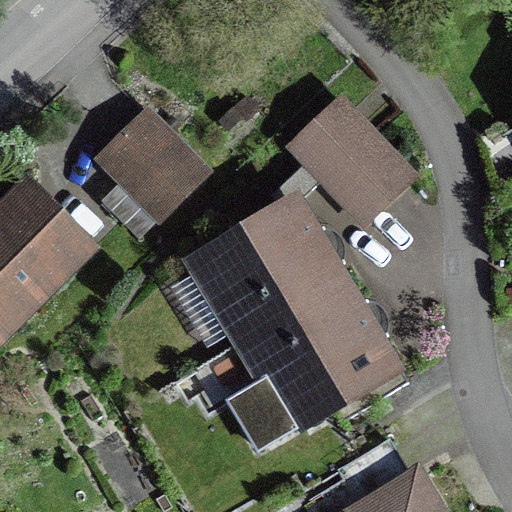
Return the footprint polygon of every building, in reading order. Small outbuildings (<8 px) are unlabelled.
[(400,192),(410,183),(353,122),(338,106),(289,153),(303,168),(268,200),(279,218),(290,211),(291,212),(319,186),(361,229),(376,215),(400,192)] [(144,120),(99,165),(156,222),(201,177),(144,120)] [(81,247),(26,191),(0,216),(0,341),(29,312),(22,305),(81,247)] [(255,453),(388,375),(360,329),(316,254),(291,212),(290,211),(279,218),(194,269),(263,385),(227,407),(255,453)] [(428,511),(412,485),(410,486),(365,511),(428,511)]
